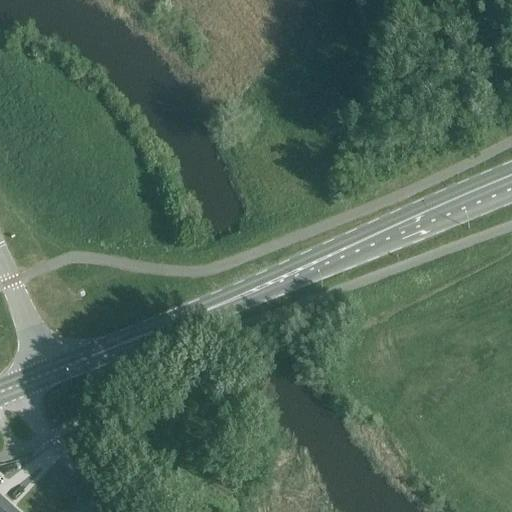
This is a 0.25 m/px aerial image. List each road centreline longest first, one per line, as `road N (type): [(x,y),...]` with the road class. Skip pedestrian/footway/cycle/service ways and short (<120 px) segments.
road 1 (secondary): [(44,375),(511,179)]
road 2 (unclassified): [(117,511),(59,451),(17,384)]
road 3 (unclassified): [(44,375),(0,262)]
